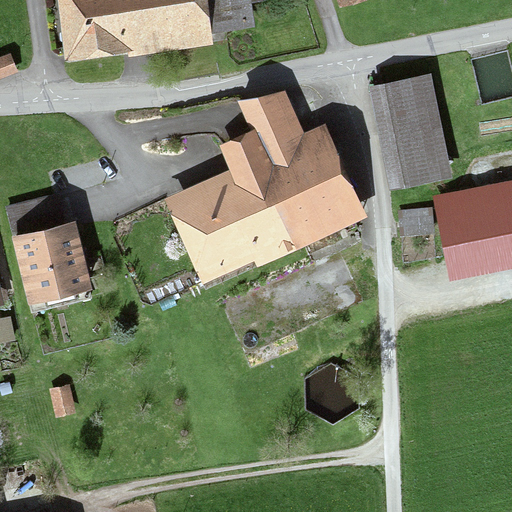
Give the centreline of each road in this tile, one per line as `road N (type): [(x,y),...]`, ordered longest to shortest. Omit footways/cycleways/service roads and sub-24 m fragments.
road 1 (unclassified): [(0,105),(181,97),(511,30)]
road 2 (track): [(398,511),(381,194),(349,61)]
road 3 (track): [(130,500),(395,456)]
